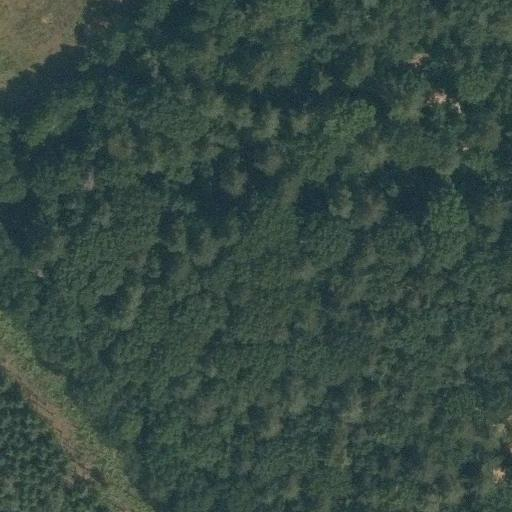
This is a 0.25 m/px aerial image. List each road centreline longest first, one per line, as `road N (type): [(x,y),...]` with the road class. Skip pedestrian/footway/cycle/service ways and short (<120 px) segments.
road 1 (track): [(0,207),(251,511)]
road 2 (track): [(0,191),(182,0)]
